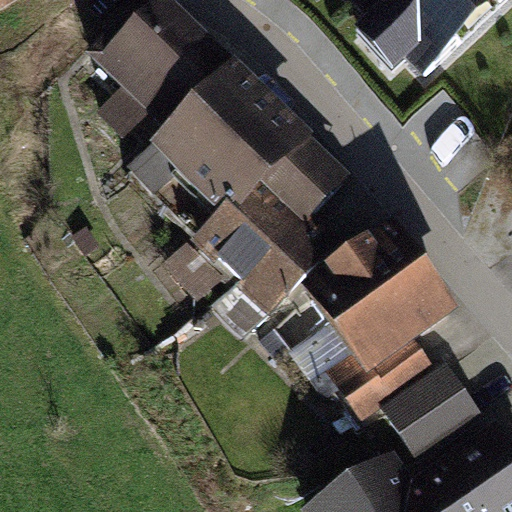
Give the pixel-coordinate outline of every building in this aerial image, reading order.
[(511,0),(348,0),(426,82),(511,1),(511,0)] [(96,63),(172,136),(230,76),(154,3),(96,63)] [(230,76),(172,136),(159,150),(228,216),(260,184),(301,142),(230,76)] [(301,142),(260,184),(304,226),(344,183),(301,142)] [(304,226),(260,184),(228,216),(203,242),(273,311),(330,251),(304,226)] [(409,343),(448,314),(393,240),(370,257),(365,250),(332,274),(337,281),(314,298),(364,366),(340,383),(365,418),(430,371),(409,343)] [(287,350),(273,335),(264,343),(275,358),(287,350)] [(386,416),(419,463),(481,420),(447,371),(386,416)] [(511,511),(511,452),(499,434),(411,495),(389,465),(321,511),(511,511)]
